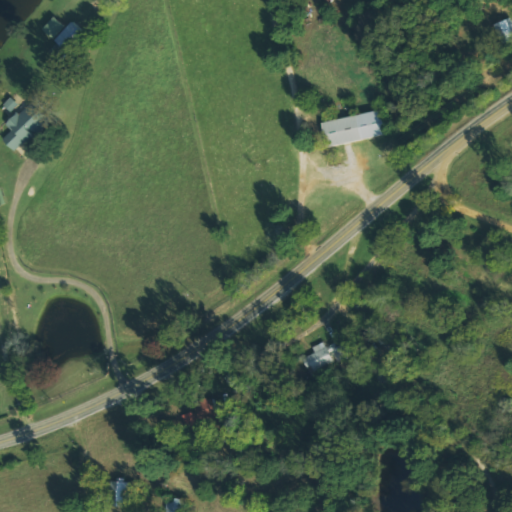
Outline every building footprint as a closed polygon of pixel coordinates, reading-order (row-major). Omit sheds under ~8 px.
[(77,21),(72,26),(60,16),(49,30),(74,51),(91,32),(77,21)] [(502,31),(511,27),(511,52),(511,53),(502,31)] [(14,143),(27,155),(56,122),(42,108),(30,120),(26,119),(15,130),(20,135),(14,143)] [(334,130),(338,155),(401,140),(394,116),(334,130)] [(316,347),(318,352),(310,356),(317,372),(352,357),(346,342),(330,349),(327,342),(316,347)] [(139,483),(117,480),(114,499),(136,503),(139,483)]
